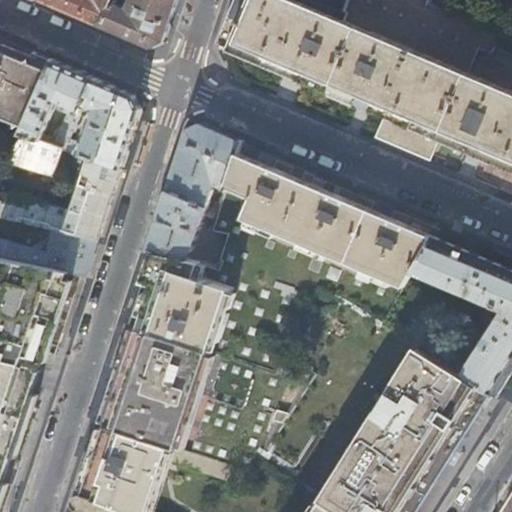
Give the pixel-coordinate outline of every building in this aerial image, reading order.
[(40,0),(70,13),(103,27),(114,0),(40,0)] [(177,0),(114,0),(103,27),(151,48),(164,41),(169,27),(177,0)] [(505,33),(432,3),(414,47),(298,0),(239,0),(222,41),(387,110),(376,137),(384,140),(431,160),(442,133),(511,162),(511,87),(471,70),(479,47),(492,52),(505,33)] [(298,0),(414,47),(432,3),(433,0),(298,0)] [(0,115),(25,127),(55,60),(35,51),(33,56),(0,42),(0,115)] [(55,60),(25,127),(23,133),(41,139),(60,100),(65,102),(63,107),(70,110),(65,121),(77,126),(83,114),(91,117),(88,128),(83,126),(81,133),(85,135),(83,142),(72,138),(74,132),(62,127),(54,144),(123,168),(133,139),(143,108),(136,95),(98,78),(55,60)] [(227,188),(227,186),(238,153),(243,140),(202,122),(188,129),(178,158),(168,188),(209,206),(214,190),(210,181),(227,188)] [(41,139),(23,133),(0,185),(0,215),(55,227),(55,230),(99,239),(105,220),(116,188),(123,168),(54,144),(41,139)] [(238,153),(227,186),(253,197),(245,217),(406,286),(415,271),(436,236),(238,153)] [(209,206),(168,188),(158,219),(148,250),(153,251),(192,259),(206,215),(216,219),(219,210),(213,208),(209,206)] [(216,200),(213,208),(219,210),(222,203),(216,200)] [(92,259),(99,239),(55,230),(50,251),(0,239),(0,255),(83,273),(87,275),(92,259)] [(511,268),(436,236),(415,271),(500,307),(501,304),(507,306),(464,374),(493,392),(498,395),(511,373),(511,268)] [(202,261),(192,259),(153,251),(142,284),(129,324),(211,351),(233,287),(197,276),(202,261)] [(83,273),(0,255),(0,356),(40,365),(48,342),(59,345),(61,340),(73,304),(83,273)] [(211,351),(129,324),(111,380),(97,421),(173,445),(180,448),(211,351)] [(416,511),(435,483),(493,392),(464,374),(420,347),(324,500),(343,511),(416,511)] [(40,365),(0,356),(0,511),(10,482),(5,481),(14,455),(19,457),(40,394),(35,392),(42,369),(39,369),(40,365)] [(150,511),(173,445),(97,421),(86,455),(75,489),(85,493),(135,511),(150,511)] [(135,511),(85,493),(78,511),(135,511)] [(343,511),(324,500),(316,511),(343,511)]
